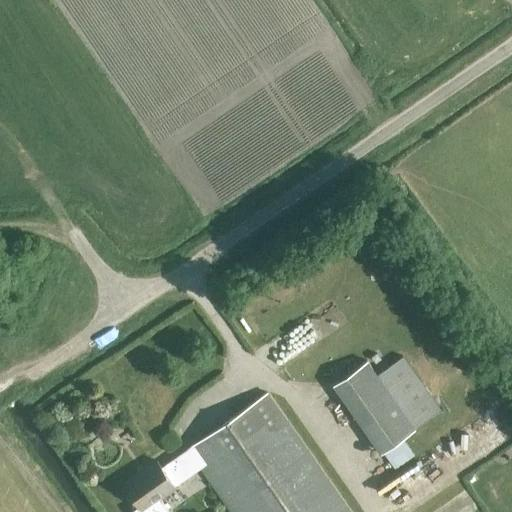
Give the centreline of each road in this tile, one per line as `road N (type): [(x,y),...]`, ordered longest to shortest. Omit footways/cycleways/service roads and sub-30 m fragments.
road 1 (unclassified): [(129,302),(511,42)]
road 2 (unclassified): [(0,230),(67,223),(129,302)]
